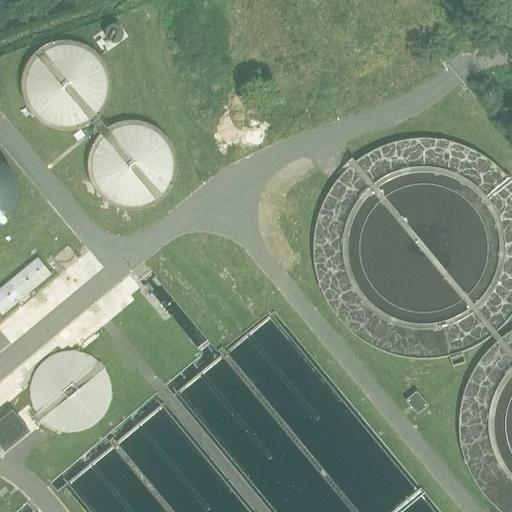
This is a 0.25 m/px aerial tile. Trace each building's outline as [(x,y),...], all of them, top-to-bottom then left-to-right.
[(23,85),(24,97),(29,110),(37,120),(49,127),(62,130),(75,129),(88,124),(98,115),(106,103),(109,89),(107,75),(100,62),(90,52),(78,47),(66,45),(53,47),(41,52),(32,61),(26,72),(23,85)] [(87,164),(88,177),(93,189),(102,199),(113,206),(126,210),(140,209),(152,204),(163,194),(170,182),(173,168),(171,154),(164,142),(154,132),(143,126),(130,124),(117,126),(106,132),(96,140),(90,151),(87,164)] [(0,212),(1,212),(6,204),(8,194),(7,185),(3,176),(0,173),(0,212)] [(0,283),(0,313),(2,316),(52,274),(35,254),(0,283)] [(406,402),(417,416),(428,407),(416,393),(406,402)] [(0,421),(0,446),(5,453),(30,433),(13,411),(0,421)]
